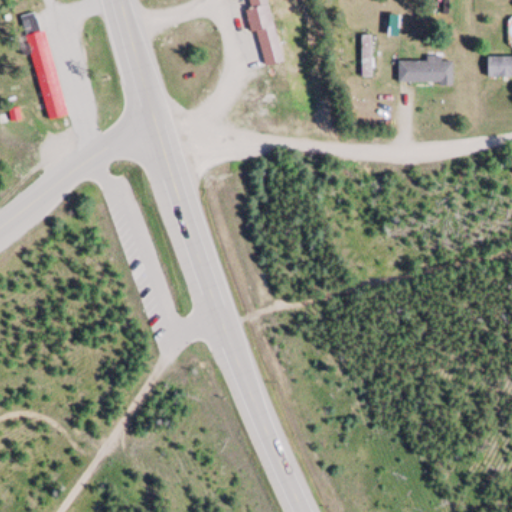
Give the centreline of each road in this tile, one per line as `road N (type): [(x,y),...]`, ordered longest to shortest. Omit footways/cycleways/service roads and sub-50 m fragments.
road 1 (primary): [(119,0),(216,326),(304,511)]
road 2 (track): [(216,326),(511,253)]
road 3 (tertiary): [(0,227),(152,118)]
road 4 (track): [(63,511),(166,357)]
